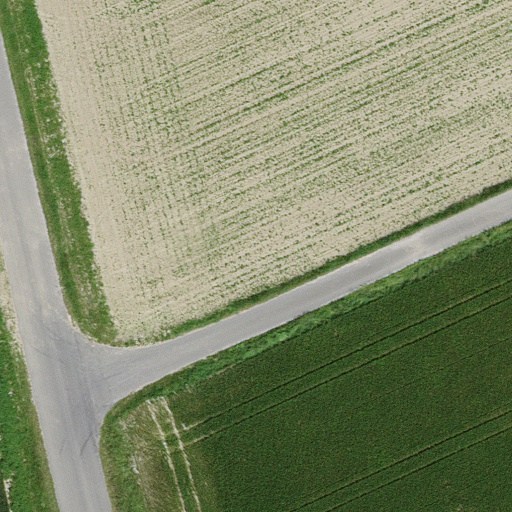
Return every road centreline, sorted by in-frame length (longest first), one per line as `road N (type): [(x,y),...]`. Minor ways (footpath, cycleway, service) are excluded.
road 1 (unclassified): [(59,403),(511,200)]
road 2 (unclassified): [(59,403),(0,149)]
